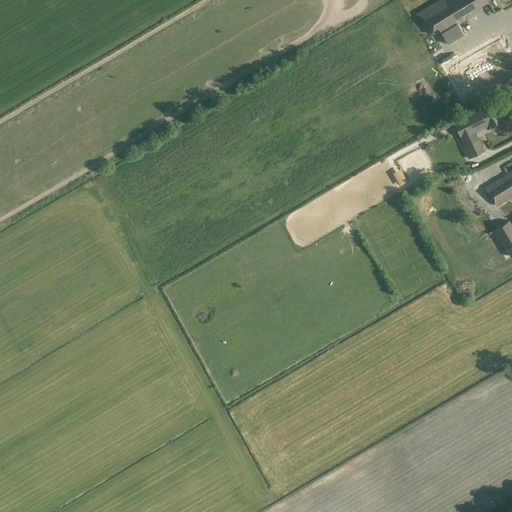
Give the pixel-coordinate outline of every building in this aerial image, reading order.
[(487,1),(487,0),(445,0),(444,1),(443,0),(438,0),(416,14),(427,33),(437,27),(441,33),(457,24),(456,22),(488,3),(487,1)] [(407,23),(415,36),(420,33),(413,20),(407,23)] [(441,57),(447,64),(450,62),(460,73),(468,66),(459,55),(456,57),(450,50),(441,57)] [(454,124),(461,139),(464,146),(462,147),(468,159),(484,151),(476,132),(489,125),(491,129),(504,123),(494,103),(482,109),(482,110),(455,123),(452,117),(441,123),(445,129),(454,124)] [(395,170),(402,183),(409,179),(403,166),(395,170)] [(511,170),(485,187),(496,206),(511,196),(511,170)] [(511,256),(511,255),(511,225),(509,221),(494,230),(511,256)]
